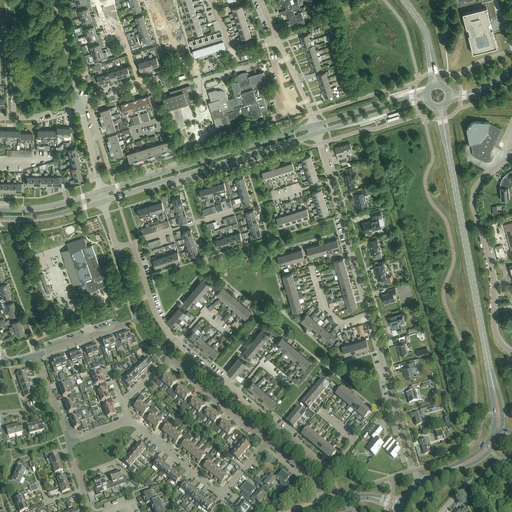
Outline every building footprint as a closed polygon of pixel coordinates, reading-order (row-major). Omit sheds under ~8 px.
[(194,8),(193,4),(197,2),(196,0),(192,1),(192,2),(183,5),(181,5),(182,8),(184,7),(185,11),(194,8)] [(286,13),(293,11),(300,9),(298,2),(294,3),(294,4),(291,5),(290,0),(283,2),(286,13)] [(80,17),(90,14),(89,11),(93,10),(91,4),(84,6),(85,9),(78,11),(80,17)] [(139,4),(131,7),(133,13),(141,11),(139,4)] [(196,14),(195,10),(199,8),(198,6),(194,8),(185,11),(183,11),(184,14),(186,13),(187,17),(196,14)] [(235,15),(243,12),(245,11),(244,9),(242,10),(241,6),(233,9),(234,13),(230,14),(230,16),(235,15)] [(486,8),(463,14),(467,30),(468,29),(470,35),(468,36),(473,54),(497,48),(492,30),(490,30),(489,24),(490,23),(486,8)] [(293,11),(286,13),(290,24),(297,22),(298,26),(305,23),(301,12),(297,13),(298,15),(295,16),(293,11)] [(199,19),(197,15),(202,14),(201,12),(196,14),(187,17),(186,17),(187,19),(188,19),(190,22),(199,19)] [(237,21),(245,18),(247,17),(246,15),(244,15),(243,12),(235,15),(236,19),(232,20),(232,22),(237,21)] [(90,24),(96,22),(94,16),(91,17),(90,14),(80,17),(82,23),(89,21),(90,24)] [(137,24),(145,21),(143,15),(135,18),(136,21),(133,22),(134,25),(137,24)] [(201,26),(201,25),(199,22),(204,20),(203,18),(199,19),(190,22),(188,23),(189,25),(191,25),(192,28),(201,26)] [(238,27),(247,24),(249,23),(248,21),(246,21),(245,18),(237,21),(238,25),(234,26),(234,28),(239,27),(238,27)] [(139,30),(147,27),(145,21),(137,24),(139,30)] [(86,35),(96,32),(95,29),(98,28),(96,22),(90,24),(91,27),(84,29),(86,35)] [(201,26),(192,28),(190,29),(191,31),(193,31),(194,35),(203,32),(201,27),(205,26),(205,24),(201,25),(201,26)] [(240,33),(249,30),(251,29),(250,27),(248,27),(247,24),(238,27),(239,27),(240,31),(235,32),(236,34),(240,33)] [(140,34),(135,35),(136,38),(137,37),(139,37),(141,36),(149,33),(147,27),(139,30),(140,34)] [(240,33),(242,37),(237,38),(238,41),(243,39),(242,39),(253,35),(252,33),(250,33),(249,30),(240,33)] [(95,42),(102,40),(100,34),(96,35),(96,32),(86,35),(88,41),(95,39),(95,42)] [(149,33),(141,36),(139,37),(137,37),(139,44),(143,43),(143,42),(151,40),(149,33)] [(215,38),(219,49),(225,47),(222,36),(217,37),(216,33),(213,34),(215,38)] [(300,37),(302,43),(310,40),(309,36),(312,35),(311,33),(308,34),(300,37)] [(330,37),(327,38),(324,39),(325,42),(331,40),(330,38),(333,38),(333,37),(334,36),(333,33),(329,34),(330,37)] [(215,38),(211,39),(210,35),(207,36),(209,40),(213,51),(219,49),(215,38)] [(209,40),(205,41),(204,37),(201,37),(203,42),(207,53),(213,51),(209,40)] [(203,42),(199,43),(198,39),(195,39),(197,44),(197,43),(201,54),(207,53),(203,42)] [(304,49),(306,48),(312,46),(311,42),(314,41),(313,39),(310,40),(302,43),(304,49)] [(90,47),(92,53),(101,50),(100,47),(104,46),(102,40),(95,42),(96,45),(90,47)] [(197,43),(197,44),(193,45),(192,40),(189,41),(190,46),(191,45),(195,56),(201,54),(197,43)] [(306,48),(307,54),(316,51),(316,50),(315,47),(317,46),(316,44),(314,44),(314,45),(312,46),(306,48)] [(309,60),(318,57),(316,52),(319,52),(318,49),(316,50),(316,51),(307,54),(309,60)] [(101,50),(92,53),(94,59),(100,57),(101,60),(108,58),(106,52),(102,53),(101,50)] [(153,58),(151,54),(149,55),(150,59),(152,67),(158,65),(156,57),(153,58)] [(319,63),(320,64),(322,63),(322,61),(319,61),(318,57),(309,60),(311,65),(319,63)] [(146,69),(152,67),(150,59),(144,61),(146,69)] [(140,71),(146,69),(144,61),(138,63),(140,71)] [(321,67),(320,64),(319,63),(311,65),(313,71),(321,68),(321,69),(324,68),(324,66),(321,67)] [(105,82),(102,72),(99,64),(96,65),(94,66),(95,70),(98,71),(99,75),(97,76),(99,84),(105,82)] [(121,68),(124,76),(130,74),(127,66),(121,68)] [(124,76),(121,68),(118,69),(117,67),(114,68),(115,68),(114,68),(115,70),(117,78),(124,76)] [(117,78),(115,70),(111,72),(111,70),(108,70),(109,72),(111,80),(117,78)] [(105,82),(111,80),(109,72),(105,74),(104,71),(102,72),(105,82)] [(266,80),(264,71),(249,76),(248,72),(246,72),(244,72),(242,73),(240,73),(238,74),(237,75),(236,76),(234,78),(235,82),(231,84),(235,97),(229,99),(228,97),(228,96),(227,94),(227,93),(226,93),(225,92),(223,90),(219,90),(218,91),(217,91),(217,89),(209,92),(212,101),(208,102),(211,110),(216,127),(230,123),(229,120),(237,117),(236,115),(250,110),(252,118),(259,116),(259,114),(261,113),(260,112),(267,109),(262,93),(265,92),(263,85),(261,86),(260,82),(266,80)] [(327,79),(327,77),(326,74),(329,73),(328,71),(325,72),(325,73),(317,76),(319,81),(327,79)] [(321,87),(329,84),(328,80),(331,79),(330,76),(327,77),(327,79),(319,81),(321,87)] [(331,90),(332,91),(334,90),(334,88),(331,89),(329,84),(321,87),(323,93),(331,90)] [(187,105),(195,102),(190,85),(170,91),(171,95),(163,98),(167,110),(187,104),(187,105)] [(333,94),(332,91),(331,90),(323,93),(324,99),(333,96),(336,96),(335,93),(333,94)] [(144,97),(147,106),(148,110),(157,107),(155,102),(154,103),(152,95),(149,96),(149,95),(144,97)] [(143,110),(143,108),(142,108),(139,98),(135,100),(138,109),(138,111),(143,110)] [(134,112),(133,111),(130,101),(126,103),(129,112),(131,111),(132,113),(134,112)] [(126,113),(129,112),(126,103),(121,104),(121,105),(118,106),(122,117),(127,115),(126,113)] [(113,110),(112,108),(100,111),(99,111),(99,115),(104,130),(106,133),(116,130),(119,129),(118,127),(115,128),(114,123),(117,123),(116,120),(113,121),(110,111),(113,110)] [(398,111),(388,114),(389,117),(387,118),(388,121),(400,117),(398,111)] [(491,157),(491,156),(491,155),(490,154),(491,154),(491,153),(492,153),(492,152),(492,151),(492,150),(492,149),(493,148),(502,129),(489,123),(489,122),(473,121),(466,129),(469,144),(471,144),(473,156),(485,161),(486,162),(487,162),(488,162),(489,161),(490,160),(491,160),(491,159),(491,158),(491,157)] [(124,155),(127,154),(126,152),(123,153),(121,148),(125,147),(124,145),(121,146),(118,136),(121,135),(120,132),(107,136),(107,140),(112,155),(114,158),(124,155)] [(169,153),(172,150),(169,141),(166,132),(164,132),(167,142),(129,153),(128,150),(126,151),(127,154),(130,163),(130,164),(134,164),(169,153)] [(353,152),(350,143),(335,148),(339,160),(346,158),(345,155),(353,152)] [(69,156),(77,154),(75,147),(67,150),(69,155),(65,156),(65,158),(69,157),(69,156)] [(67,164),(71,163),(71,162),(79,160),(77,154),(69,156),(69,157),(71,161),(67,162),(67,164)] [(304,165),(313,161),(314,161),(314,159),(312,159),(311,155),(302,158),(303,162),(299,164),(299,166),(304,165)] [(67,171),(71,170),(71,169),(78,166),(81,166),(79,160),(71,162),(71,163),(72,166),(70,166),(70,168),(66,169),(67,171)] [(287,165),(290,174),(293,172),(295,177),(297,176),(296,171),(295,172),(292,161),(289,162),(290,164),(287,165)] [(306,171),(315,168),(316,167),(316,165),(314,165),(313,161),(304,165),(305,168),(301,170),(301,172),(306,171)] [(290,174),(287,165),(286,163),(283,164),(284,165),(280,166),(284,176),(287,174),(289,179),(291,178),(290,174)] [(284,176),(280,166),(280,165),(277,166),(278,167),(274,168),(277,177),(281,176),(283,180),(285,180),(284,176)] [(69,177),(73,176),(72,175),(80,173),(78,166),(71,169),(71,170),(72,174),(68,175),(69,177)] [(277,177),(274,168),(274,167),(271,167),(272,169),(268,170),(271,179),(275,178),(277,182),(279,182),(277,177)] [(348,189),(355,187),(353,182),(352,182),(351,180),(356,178),(352,167),(346,169),(348,175),(343,177),(345,184),(346,184),(348,189)] [(308,177),(317,174),(318,173),(318,171),(316,171),(315,168),(306,171),(307,174),(302,176),(303,178),(308,177)] [(271,179),(268,170),(268,169),(266,169),(266,171),(262,172),(265,181),(269,180),(271,184),(273,184),(271,179)] [(72,175),(73,176),(74,180),(70,181),(71,183),(75,182),(75,181),(82,179),(80,173),(72,175)] [(317,174),(308,177),(309,180),(304,182),(305,184),(309,183),(309,182),(320,179),(319,177),(318,177),(317,174)] [(511,180),(508,175),(504,178),(503,177),(500,183),(501,184),(501,189),(500,189),(500,193),(500,196),(501,196),(501,200),(503,200),(504,201),(506,200),(507,199),(509,199),(508,188),(511,188),(511,185),(511,180)] [(237,185),(245,183),(243,176),(236,179),(237,182),(234,183),(234,186),(237,185)] [(14,183),(14,191),(21,192),(21,189),(23,189),(23,183),(16,183),(16,179),(13,179),(13,183),(14,183)] [(218,185),(220,192),(227,190),(224,183),(218,185)] [(239,191),(247,189),(245,183),(237,185),(239,191)] [(220,192),(218,185),(212,186),(214,194),(217,193),(218,195),(219,195),(221,195),(220,192)] [(208,196),(214,194),(212,186),(206,188),(208,196)] [(365,195),(371,193),(369,186),(362,189),(363,193),(354,196),(356,203),(358,210),(358,208),(368,205),(365,195)] [(210,201),(208,196),(206,188),(200,190),(200,191),(197,192),(199,198),(202,198),(206,197),(207,201),(210,201)] [(241,197),(249,195),(247,189),(239,191),(241,197)] [(314,198),(323,195),(325,195),(324,192),(323,193),(321,189),(312,192),(314,196),(309,197),(310,200),(314,198)] [(249,195),(241,197),(243,201),(241,202),(243,207),(250,205),(249,201),(251,201),(249,195)] [(316,204),(325,201),(327,201),(326,198),(324,199),(323,195),(314,198),(315,202),(311,203),(312,206),(316,204)] [(175,205),(183,203),(181,196),(173,199),(175,205)] [(318,210),(327,207),(329,207),(328,205),(326,205),(325,201),(316,204),(317,208),(313,209),(314,212),(318,210)] [(155,204),(158,212),(164,210),(162,202),(155,204)] [(177,211),(185,209),(183,203),(175,205),(176,208),(171,209),(172,212),(177,211)] [(159,214),(158,212),(155,204),(149,206),(152,214),(155,213),(156,215),(159,214)] [(152,216),(152,214),(149,206),(144,208),(146,216),(149,214),(150,217),(153,216),(152,216)] [(301,210),(304,219),(304,221),(306,221),(306,219),(310,218),(307,208),(302,210),(301,206),(299,206),(300,210),(301,210)] [(327,207),(318,210),(319,214),(315,215),(316,218),(320,216),(331,213),(330,210),(328,211),(327,207)] [(147,219),(146,216),(144,208),(137,210),(140,217),(143,216),(144,220),(147,219)] [(301,210),(300,210),(296,212),(295,208),(292,208),(294,212),(295,212),(297,221),(298,223),(300,222),(300,220),(304,219),(301,210)] [(177,218),(179,217),(186,215),(185,209),(177,211),(178,215),(176,215),(177,218)] [(295,212),(294,212),(290,214),(289,209),(286,210),(288,214),(289,214),(291,223),(292,225),(294,224),(294,222),(297,221),(295,212)] [(248,219),(255,216),(253,210),(246,212),(247,215),(246,217),(243,217),(244,220),(248,219)] [(366,235),(366,233),(376,230),(380,228),(381,229),(378,220),(380,219),(379,217),(381,216),(380,210),(370,212),(372,219),(374,219),(374,220),(363,224),(363,223),(366,235)] [(289,214),(288,214),(284,215),(283,211),(281,212),(282,216),(285,225),(286,227),(288,226),(288,224),(291,223),(289,214)] [(282,216),(278,217),(277,213),(275,214),(276,218),(280,229),(282,228),(282,226),(285,225),(282,216)] [(186,215),(179,217),(180,220),(177,221),(179,225),(181,224),(181,223),(188,221),(186,215)] [(252,231),(259,229),(257,222),(250,224),(251,228),(249,229),(249,232),(252,231)] [(145,234),(148,233),(146,227),(140,229),(142,235),(145,234)] [(259,229),(252,231),(253,234),(251,235),(250,236),(251,240),(256,238),(255,236),(261,234),(259,229)] [(185,238),(193,236),(191,230),(183,232),(184,235),(182,236),(183,239),(185,238)] [(234,234),(236,242),(242,240),(240,232),(234,234)] [(230,244),(236,242),(234,234),(227,236),(230,244)] [(224,235),(221,236),(224,246),(230,244),(227,236),(225,237),(224,235)] [(187,244),(195,242),(193,236),(185,238),(186,242),(184,242),(185,245),(187,244)] [(224,246),(221,236),(217,237),(217,240),(213,241),(214,245),(217,245),(218,248),(224,246)] [(87,245),(84,238),(67,244),(69,249),(61,251),(64,259),(65,259),(66,261),(64,262),(64,263),(66,267),(67,268),(68,267),(69,270),(67,271),(73,285),(78,283),(79,285),(79,286),(79,287),(81,294),(82,295),(84,295),(84,294),(84,293),(89,292),(90,296),(91,296),(93,296),(94,295),(94,294),(93,292),(98,290),(98,288),(102,287),(103,287),(103,288),(105,287),(105,286),(105,285),(102,277),(101,277),(100,275),(102,274),(92,245),(86,247),(85,246),(87,245)] [(380,252),(381,252),(377,239),(367,242),(369,250),(371,255),(375,254),(376,259),(382,258),(380,252)] [(334,250),(335,250),(339,249),(340,253),(342,253),(341,248),(340,248),(338,240),(331,241),(334,250)] [(336,254),(335,250),(334,250),(331,241),(325,243),(328,252),(329,252),(333,251),(334,255),(336,254)] [(186,251),(189,250),(197,248),(195,242),(187,244),(188,247),(186,248),(186,251)] [(330,256),(329,252),(328,252),(325,243),(319,245),(322,254),(323,254),(326,252),(328,257),(330,256)] [(324,258),(323,254),(322,254),(319,245),(313,246),(316,256),(317,255),(321,254),(322,258),(324,258)] [(318,260),(317,255),(316,256),(313,246),(307,248),(309,257),(314,256),(316,260),(318,260)] [(197,248),(189,250),(186,251),(185,251),(187,258),(198,254),(197,248)] [(298,260),(299,260),(303,259),(304,263),(307,263),(305,258),(304,258),(302,250),(296,251),(298,260)] [(301,264),(299,260),(298,260),(296,251),(290,253),(292,262),(293,262),(297,261),(298,265),(301,264)] [(171,254),(174,262),(180,260),(178,252),(171,254)] [(168,255),(167,253),(165,254),(165,256),(168,264),(174,262),(171,254),(168,255)] [(294,266),(293,262),(292,262),(290,253),(284,255),(286,264),(287,263),(291,262),(292,267),(294,266)] [(288,268),(287,263),(286,264),(284,255),(277,257),(280,266),(285,264),(286,269),(288,268)] [(162,266),(168,264),(165,256),(159,258),(162,266)] [(162,266),(159,258),(156,259),(156,257),(151,258),(152,260),(153,260),(156,268),(162,266)] [(336,267),(345,265),(343,259),(335,261),(336,266),(331,267),(332,270),(337,268),(336,267)] [(391,277),(386,279),(384,272),(385,272),(383,264),(374,267),(378,281),(382,280),(384,284),(392,281),(391,277)] [(338,273),(347,271),(345,265),(336,267),(337,268),(338,272),(333,273),(334,276),(338,274),(338,273)] [(294,279),(294,278),(293,275),(297,273),(296,271),(291,272),(292,273),(283,276),(285,282),(294,279)] [(340,279),(349,277),(347,271),(338,273),(338,274),(339,278),(335,279),(335,282),(340,280),(340,279)] [(40,274),(47,294),(50,293),(43,274),(40,274)] [(295,285),(295,284),(294,281),(298,279),(298,277),(294,278),(294,279),(285,282),(286,288),(295,285)] [(341,285),(350,283),(349,277),(340,279),(340,280),(341,284),(336,285),(337,287),(342,286),(341,285)] [(206,290),(207,289),(210,286),(213,289),(215,287),(211,283),(210,284),(203,279),(199,284),(206,290)] [(297,292),(297,290),(296,287),(300,286),(300,283),(295,284),(295,285),(286,288),(288,294),(297,292)] [(343,291),(352,289),(350,283),(341,285),(342,286),(343,290),(338,291),(339,294),(344,293),(343,291)] [(0,292),(9,290),(7,284),(0,286),(0,292)] [(211,292),(207,289),(206,290),(199,284),(195,288),(202,294),(203,293),(206,290),(209,294),(211,292)] [(221,298),(227,291),(222,287),(216,294),(220,297),(217,301),(219,302),(222,299),(221,298)] [(207,296),(203,293),(202,294),(195,288),(191,293),(198,299),(199,298),(202,295),(205,298),(207,296)] [(393,295),(397,294),(395,288),(388,290),(388,293),(382,295),(385,304),(395,301),(393,295)] [(299,298),(299,296),(298,293),(302,292),(301,289),(297,290),(297,292),(288,294),(290,300),(299,298)] [(345,297),(354,294),(352,289),(343,291),(344,293),(345,296),(340,298),(341,300),(345,299),(345,297)] [(9,290),(0,292),(0,295),(2,295),(3,299),(0,300),(1,302),(11,298),(10,296),(11,296),(9,290)] [(224,306),(227,303),(226,302),(232,295),(227,291),(221,298),(222,299),(225,301),(222,305),(224,306)] [(203,301),(199,298),(198,299),(191,293),(187,298),(194,304),(195,303),(197,300),(201,303),(203,301)] [(342,304),(342,306),(347,305),(347,303),(356,300),(354,294),(345,297),(345,299),(346,302),(342,304)] [(237,299),(232,295),(226,302),(227,303),(230,305),(227,309),(229,311),(232,307),(231,306),(237,299)] [(301,304),(300,303),(299,299),(304,297),(303,295),(299,296),(299,298),(290,300),(291,306),(301,304)] [(199,306),(195,303),(194,304),(187,298),(183,303),(190,309),(193,305),(197,308),(199,306)] [(2,309),(3,312),(15,307),(13,301),(12,302),(11,299),(4,301),(5,304),(6,307),(2,309)] [(242,303),(237,299),(231,306),(232,307),(234,309),(231,313),(233,315),(236,311),(235,310),(242,303)] [(347,303),(347,305),(348,308),(343,310),(344,312),(349,311),(349,309),(357,307),(356,300),(347,303)] [(301,304),(291,306),(293,312),(302,310),(301,305),(305,304),(305,301),(300,303),(301,304)] [(238,319),(241,315),(240,314),(246,307),(242,303),(235,310),(236,311),(239,314),(236,317),(238,319)] [(18,313),(15,307),(3,312),(4,314),(8,313),(9,316),(18,313)] [(183,318),(184,317),(186,314),(190,317),(192,314),(188,311),(187,312),(180,307),(176,312),(183,318)] [(219,311),(214,307),(210,311),(215,315),(219,311)] [(240,314),(241,315),(244,318),(241,321),(243,323),(246,319),(246,318),(251,311),(246,307),(240,314)] [(312,317),(311,316),(308,314),(311,311),(309,309),(306,313),(307,313),(301,320),(306,325),(312,317)] [(187,320),(184,317),(183,318),(176,312),(172,316),(179,322),(180,322),(182,319),(186,322),(187,320)] [(231,315),(228,312),(223,319),(226,321),(231,315)] [(317,321),(316,320),(313,318),(316,315),(314,313),(311,316),(312,317),(306,325),(310,329),(317,321)] [(401,327),(399,327),(398,324),(404,322),(404,323),(404,322),(402,314),(388,318),(391,326),(393,325),(394,330),(397,330),(398,333),(403,332),(401,327)] [(183,324),(180,322),(179,322),(172,316),(168,321),(175,327),(178,324),(181,327),(183,324)] [(321,325),(320,325),(317,322),(320,319),(318,317),(316,320),(317,321),(310,329),(315,333),(321,325)] [(9,327),(10,330),(22,325),(20,319),(11,322),(13,326),(9,327)] [(326,329),(325,329),(322,326),(325,323),(323,321),(320,325),(321,325),(315,333),(320,337),(326,329)] [(209,325),(204,331),(207,334),(208,333),(212,328),(210,326),(211,325),(210,323),(209,325)] [(24,331),(22,325),(10,330),(11,332),(15,331),(16,334),(24,331)] [(331,334),(330,333),(327,330),(330,327),(328,325),(325,329),(326,329),(320,337),(325,341),(331,334)] [(198,335),(197,334),(194,332),(197,329),(195,327),(192,331),(193,331),(187,338),(192,342),(198,335)] [(266,340),(267,339),(269,336),(272,339),(274,337),(270,334),(270,335),(263,329),(259,334),(266,340)] [(331,334),(325,341),(330,345),(336,338),(332,334),(335,331),(333,329),(330,333),(331,334)] [(203,339),(202,338),(199,336),(202,333),(200,331),(197,334),(198,335),(192,342),(197,346),(203,339)] [(124,334),(127,342),(131,341),(132,345),(136,343),(134,337),(131,338),(129,332),(124,334)] [(122,344),(127,342),(124,334),(118,336),(121,342),(118,343),(121,352),(124,351),(122,344)] [(270,342),(267,339),(266,340),(259,334),(255,339),(262,345),(262,344),(265,341),(268,344),(270,342)] [(208,343),(207,343),(204,340),(207,337),(205,335),(202,338),(203,339),(197,346),(202,350),(208,343)] [(360,341),(363,350),(369,348),(366,339),(361,340),(360,336),(358,337),(359,341),(360,341)] [(407,342),(406,338),(405,339),(404,336),(399,337),(400,340),(399,340),(399,341),(400,344),(396,345),(399,355),(413,352),(412,351),(408,353),(405,343),(407,342)] [(279,348),(277,351),(278,352),(281,349),(281,348),(287,341),(282,337),(276,344),(279,348)] [(121,352),(118,343),(115,344),(113,338),(108,340),(111,348),(116,346),(118,353),(121,352)] [(360,341),(359,341),(355,342),(354,338),(352,339),(353,343),(354,342),(356,351),(363,350),(360,341)] [(212,347),(209,344),(212,341),(210,339),(207,343),(208,343),(202,350),(206,354),(212,347)] [(266,347),(262,344),(262,345),(255,339),(251,343),(258,350),(258,349),(261,346),(264,349),(266,347)] [(108,358),(106,354),(112,352),(111,348),(108,340),(102,341),(105,348),(102,349),(105,359),(108,358)] [(354,342),(353,343),(349,344),(348,340),(346,340),(347,344),(348,344),(350,353),(356,351),(354,342)] [(291,345),(287,341),(281,348),(281,349),(284,352),(281,355),(283,357),(286,353),(285,353),(291,345)] [(348,344),(347,344),(343,345),(342,341),(339,342),(341,347),(342,346),(344,355),(350,353),(348,344)] [(212,347),(206,354),(211,359),(217,351),(213,348),(216,345),(214,343),(212,347)] [(262,352),(258,349),(258,350),(251,343),(247,348),(254,354),(254,353),(257,350),(260,353),(262,352)] [(91,347),(94,356),(99,354),(100,357),(103,356),(101,351),(98,352),(96,345),(91,347)] [(290,356),(296,349),(291,345),(285,353),(286,353),(289,356),(286,359),(288,361),(291,357),(290,356)] [(89,357),(94,356),(91,347),(85,349),(88,355),(85,356),(87,362),(90,361),(89,357)] [(258,356),(254,353),(254,354),(247,348),(242,353),(244,354),(249,359),(253,355),(256,358),(258,356)] [(295,360),(301,353),(296,349),(290,356),(291,357),(294,360),(291,363),(293,365),(296,361),(295,360)] [(87,362),(85,356),(82,357),(80,351),(75,353),(78,361),(83,359),(85,366),(88,365),(87,362)] [(73,363),(78,361),(75,353),(69,355),(72,361),(69,362),(71,368),(74,367),(73,363)] [(300,364),(306,357),(301,353),(295,360),(296,361),(299,364),(296,367),(298,369),(301,365),(300,364)] [(153,365),(158,361),(154,356),(149,361),(147,358),(143,362),(149,368),(153,365)] [(68,369),(71,368),(69,362),(66,363),(64,357),(59,359),(61,367),(66,365),(68,369)] [(242,368),(243,367),(245,364),(249,367),(250,365),(247,362),(246,363),(239,357),(235,362),(242,368)] [(300,364),(301,365),(303,368),(300,371),(303,373),(306,369),(305,368),(311,362),(306,357),(300,364)] [(61,367),(59,359),(53,360),(54,361),(51,362),(53,368),(55,373),(58,372),(57,369),(61,367)] [(149,368),(143,362),(140,364),(137,362),(136,363),(144,373),(149,368)] [(246,370),(243,367),(242,368),(235,362),(231,367),(238,373),(239,372),(241,369),(245,372),(246,370)] [(406,379),(416,376),(416,375),(414,376),(411,368),(414,367),(413,362),(406,364),(406,367),(402,368),(406,379)] [(140,377),(144,373),(136,363),(134,365),(136,368),(134,370),(140,377)] [(242,375),(239,372),(238,373),(231,367),(227,372),(234,378),(237,374),(244,380),(245,378),(242,376),(242,375)] [(27,377),(26,376),(25,372),(28,371),(27,369),(24,370),(24,371),(16,374),(18,380),(27,377)] [(94,380),(102,377),(101,372),(100,369),(92,372),(93,375),(92,375),(94,380)] [(140,377),(134,370),(131,373),(129,370),(127,372),(129,374),(136,381),(140,377)] [(130,387),(132,385),(136,381),(129,374),(123,380),(124,381),(122,383),(128,389),(130,387)] [(29,383),(28,382),(27,378),(30,377),(29,375),(26,376),(27,377),(18,380),(20,386),(29,383)] [(166,386),(172,379),(173,377),(172,377),(171,376),(170,377),(167,375),(162,381),(159,379),(156,384),(160,387),(163,383),(166,386)] [(100,387),(106,385),(105,382),(104,382),(102,377),(94,380),(96,386),(99,384),(100,387)] [(258,385),(257,385),(254,382),(256,379),(255,377),(251,381),(252,382),(246,388),(251,393),(258,385)] [(170,395),(173,391),(171,389),(176,383),(177,381),(176,380),(176,381),(175,380),(174,381),(172,379),(166,386),(163,390),(165,391),(168,387),(171,390),(167,394),(170,395)] [(325,390),(326,389),(328,386),(332,389),(333,387),(330,384),(329,385),(322,379),(318,384),(325,390)] [(61,392),(70,389),(68,385),(72,384),(70,380),(65,382),(66,384),(59,387),(61,392)] [(31,389),(30,388),(29,384),(32,383),(31,381),(28,382),(29,383),(20,386),(22,392),(31,389)] [(262,389),(261,389),(259,386),(261,383),(259,381),(257,385),(258,385),(251,393),(256,397),(262,389)] [(329,392),(326,389),(325,390),(318,384),(314,389),(321,395),(322,394),(324,391),(328,394),(329,392)] [(100,396),(108,393),(106,388),(107,388),(106,385),(100,387),(101,390),(98,391),(100,396)] [(267,394),(266,393),(263,390),(266,387),(264,385),(261,389),(262,389),(256,397),(261,401),(267,394)] [(406,393),(409,404),(422,400),(417,401),(414,391),(417,390),(416,386),(409,389),(410,392),(406,393)] [(31,389),(22,392),(24,398),(33,395),(31,390),(34,389),(33,387),(30,388),(31,389)] [(180,398),(186,391),(187,389),(186,389),(185,388),(184,389),(181,387),(176,393),(173,391),(170,395),(174,399),(177,395),(180,398)] [(340,399),(346,392),(341,387),(335,394),(339,398),(336,401),(338,403),(341,399),(340,399)] [(70,398),(76,396),(74,391),(71,392),(70,389),(61,392),(63,397),(69,395),(70,398)] [(272,398),(271,397),(268,394),(271,391),(269,389),(266,393),(267,394),(261,401),(266,405),(272,398)] [(325,397),(322,394),(321,395),(314,389),(310,394),(317,400),(318,399),(320,396),(324,399),(325,397)] [(184,407),(188,403),(185,401),(190,395),(192,393),(191,392),(190,393),(189,392),(188,393),(186,391),(180,398),(177,401),(179,403),(182,399),(185,402),(181,405),(184,407)] [(345,403),(351,396),(346,392),(340,399),(341,399),(344,402),(341,405),(343,407),(346,404),(345,403)] [(106,403),(112,401),(111,398),(110,398),(108,393),(100,396),(97,397),(99,403),(105,400),(106,403)] [(272,398),(266,405),(271,409),(277,402),(273,398),(276,395),(274,393),(271,397),(272,398)] [(321,402),(318,399),(317,400),(310,394),(306,398),(313,404),(316,401),(320,404),(321,402)] [(75,405),(74,400),(80,398),(79,395),(76,396),(70,398),(71,401),(65,403),(67,408),(75,405)] [(139,412),(144,405),(142,403),(145,399),(141,395),(137,400),(139,402),(134,408),(137,410),(136,411),(137,412),(137,413),(138,413),(139,412)] [(350,407),(356,400),(351,396),(345,403),(346,404),(349,406),(346,410),(348,411),(351,408),(350,407)] [(317,407),(313,404),(306,398),(302,403),(309,409),(312,406),(316,409),(317,407)] [(194,409),(200,403),(201,401),(200,400),(200,401),(199,400),(198,401),(195,399),(190,405),(188,403),(184,407),(188,411),(191,407),(194,409)] [(354,411),(360,404),(356,400),(350,407),(351,408),(353,410),(350,414),(352,415),(355,412),(354,411)] [(114,409),(112,404),(113,404),(112,401),(106,403),(104,404),(105,407),(104,407),(106,412),(114,409)] [(150,413),(153,409),(151,407),(149,409),(146,407),(150,403),(148,401),(144,405),(139,412),(141,414),(140,415),(141,416),(142,417),(143,416),(147,411),(150,413)] [(76,414),(82,412),(79,403),(75,405),(67,408),(69,413),(75,411),(76,414)] [(199,418),(203,413),(201,411),(205,407),(204,407),(206,405),(205,404),(204,405),(203,404),(202,405),(200,403),(194,409),(191,413),(193,415),(196,411),(199,413),(197,416),(199,418)] [(359,415),(365,408),(360,404),(354,411),(355,412),(358,414),(355,418),(357,419),(360,416),(359,415)] [(424,424),(423,420),(426,419),(424,411),(434,409),(433,405),(420,409),(421,412),(413,414),(416,426),(424,424)] [(301,418),(302,417),(305,414),(308,417),(310,416),(306,412),(305,413),(298,407),(294,412),(301,418)] [(359,415),(360,416),(363,418),(360,422),(362,423),(365,420),(364,419),(370,412),(365,408),(359,415)] [(114,409),(106,412),(108,418),(111,416),(112,419),(118,417),(117,414),(116,414),(114,409)] [(152,425),(157,418),(155,416),(158,412),(153,409),(150,413),(152,415),(147,421),(150,424),(149,425),(150,426),(149,426),(150,427),(152,425)] [(209,420),(215,413),(216,412),(215,411),(214,410),(213,411),(210,409),(205,415),(203,413),(199,418),(203,422),(207,418),(209,420)] [(73,424),(81,421),(80,417),(87,415),(85,411),(87,410),(82,412),(76,414),(77,417),(71,419),(73,424)] [(306,420),(302,417),(301,418),(294,412),(290,417),(297,423),(298,422),(301,419),(304,422),(306,420)] [(213,430),(217,425),(215,423),(220,417),(221,416),(220,415),(219,414),(218,415),(215,413),(209,420),(206,424),(208,425),(211,422),(214,424),(211,428),(213,430)] [(157,418),(152,425),(154,427),(153,429),(154,429),(154,430),(155,431),(156,429),(162,422),(159,420),(163,416),(161,414),(157,418)] [(301,425),(298,422),(297,423),(290,417),(286,422),(293,428),(296,424),(300,427),(301,426),(301,425)] [(167,436),(173,429),(170,426),(173,423),(169,419),(165,424),(167,425),(162,432),(165,434),(164,435),(165,436),(166,437),(167,436)] [(88,429),(86,424),(82,425),(81,421),(73,424),(74,429),(78,428),(79,432),(88,429)] [(223,432),(229,425),(230,424),(229,423),(228,422),(227,423),(224,421),(219,427),(217,425),(213,430),(217,434),(221,430),(223,432)] [(358,424),(355,421),(350,428),(353,430),(358,424)] [(34,424),(36,433),(43,431),(44,434),(47,433),(45,425),(42,426),(41,422),(34,424)] [(313,432),(311,431),(309,428),(312,425),(310,423),(306,427),(307,428),(301,435),(306,439),(313,432)] [(23,438),(26,437),(25,431),(22,431),(20,424),(13,426),(15,435),(22,433),(23,438)] [(28,430),(25,431),(26,437),(30,436),(29,434),(36,433),(34,424),(27,426),(28,430)] [(172,439),(177,433),(175,430),(178,426),(176,425),(173,429),(167,436),(170,438),(169,439),(170,440),(169,440),(170,441),(172,439)] [(229,425),(223,432),(220,436),(222,437),(225,433),(228,436),(225,440),(227,442),(231,437),(229,435),(234,429),(235,428),(234,427),(233,426),(232,427),(229,425)] [(8,436),(15,435),(13,426),(5,428),(6,432),(4,433),(5,440),(6,442),(9,442),(8,436)] [(389,437),(383,444),(380,441),(380,440),(377,437),(382,430),(377,426),(370,435),(369,435),(374,439),(367,449),(375,456),(378,452),(377,451),(381,447),(387,452),(386,453),(394,459),(397,456),(396,455),(400,450),(394,444),(395,442),(389,437)] [(317,436),(316,435),(314,432),(316,429),(314,427),(311,431),(313,432),(306,439),(311,443),(317,436)] [(443,435),(441,427),(435,429),(437,437),(443,435)] [(176,443),(181,437),(184,439),(188,435),(185,433),(182,436),(179,434),(183,430),(181,429),(177,433),(172,439),(174,442),(173,443),(174,444),(175,445),(176,443)] [(322,440),(321,439),(318,436),(321,433),(319,431),(316,435),(317,436),(311,443),(316,447),(322,440)] [(186,451),(191,444),(189,442),(192,438),(188,435),(184,439),(186,441),(181,447),(184,450),(183,451),(184,452),(185,453),(186,451)] [(239,445),(246,451),(247,453),(248,452),(248,451),(249,450),(247,449),(250,447),(244,441),(246,439),(241,435),(237,440),(241,443),(239,445)] [(327,444),(326,443),(323,441),(326,437),(324,436),(321,439),(322,440),(316,447),(321,451),(327,444)] [(429,443),(430,442),(429,438),(420,441),(421,445),(422,445),(425,455),(432,453),(429,443)] [(190,455),(196,448),(193,446),(197,442),(195,440),(191,444),(186,451),(188,453),(188,455),(189,455),(188,456),(189,457),(190,455)] [(332,448),(331,447),(328,445),(331,441),(329,440),(326,443),(327,444),(321,451),(325,455),(332,448)] [(195,459),(201,452),(198,450),(203,444),(201,442),(196,448),(190,455),(193,457),(192,458),(193,459),(193,460),(194,460),(195,459)] [(246,451),(239,445),(239,446),(235,442),(233,444),(237,447),(235,450),(242,456),(243,457),(244,456),(245,455),(244,454),(246,451)] [(135,448),(142,454),(146,458),(147,456),(143,452),(146,450),(147,451),(149,449),(145,445),(143,447),(139,444),(137,443),(136,444),(137,444),(136,445),(137,446),(135,448)] [(325,455),(330,459),(337,452),(333,449),(336,445),(334,444),(331,447),(332,448),(325,455)] [(142,454),(135,448),(133,447),(133,448),(133,449),(132,450),(133,450),(131,453),(138,459),(142,462),(143,460),(140,457),(142,454)] [(242,456),(235,450),(231,447),(230,449),(234,452),(231,455),(230,453),(228,456),(232,460),(234,457),(238,461),(240,462),(240,461),(240,460),(241,459),(240,459),(242,456)] [(206,460),(210,455),(207,453),(205,456),(203,454),(206,450),(204,448),(201,452),(195,459),(198,461),(197,462),(198,463),(197,463),(198,464),(200,463),(204,458),(206,460)] [(52,466),(60,464),(57,456),(54,457),(52,451),(44,454),(46,461),(50,460),(51,464),(48,465),(49,467),(52,466)] [(138,459),(131,453),(130,452),(129,453),(128,454),(129,455),(127,458),(134,463),(138,467),(140,465),(136,462),(138,459)] [(208,472),(214,465),(211,463),(214,459),(210,455),(206,460),(208,462),(203,468),(206,471),(205,472),(206,472),(206,473),(207,474),(208,472)] [(134,463),(127,458),(126,456),(125,457),(125,458),(124,459),(125,460),(123,462),(129,468),(127,470),(132,474),(136,469),(132,466),(134,463)] [(158,470),(164,463),(159,459),(160,458),(158,456),(153,462),(155,464),(154,466),(158,470)] [(213,476),(218,469),(216,467),(221,461),(219,459),(214,465),(208,472),(211,474),(210,475),(211,476),(210,477),(211,477),(213,476)] [(160,476),(168,466),(164,463),(158,470),(161,472),(158,475),(160,476)] [(217,480),(223,473),(220,471),(225,465),(223,463),(218,469),(213,476),(215,478),(214,479),(215,480),(216,481),(217,480)] [(52,477),(59,475),(58,472),(63,471),(60,464),(52,466),(54,473),(51,474),(52,477)] [(15,474),(22,477),(25,479),(26,477),(25,476),(27,471),(28,472),(30,469),(24,466),(22,469),(18,467),(15,474)] [(167,477),(173,470),(168,466),(160,476),(162,478),(164,475),(167,477)] [(223,473),(217,480),(220,482),(219,483),(220,484),(221,485),(222,484),(225,480),(227,482),(231,477),(229,475),(228,477),(225,475),(228,471),(226,469),(223,473)] [(169,484),(172,481),(177,474),(173,470),(167,477),(170,480),(167,482),(169,484)] [(275,476),(275,480),(276,480),(280,483),(280,485),(286,489),(290,489),(294,484),(293,484),(295,483),(294,480),(293,478),(284,471),(280,471),(276,476),(275,476)] [(123,478),(120,472),(115,474),(119,482),(120,486),(128,483),(126,477),(123,478)] [(19,484),(22,477),(15,474),(12,481),(19,484)] [(120,486),(119,482),(115,474),(110,476),(112,482),(109,483),(112,489),(120,486)] [(178,482),(180,484),(185,479),(182,477),(181,478),(177,474),(172,481),(176,485),(178,482)] [(56,487),(67,483),(65,476),(60,478),(59,475),(52,477),(54,481),(54,480),(56,485),(55,485),(56,487)] [(275,480),(275,476),(273,476),(271,475),(269,475),(266,478),(265,477),(259,484),(261,486),(263,484),(265,486),(265,487),(269,490),(271,490),(273,488),(272,486),(271,485),(273,482),(273,480),(275,480)] [(106,487),(107,490),(112,489),(109,483),(107,484),(104,478),(99,479),(103,488),(106,487)] [(134,478),(130,482),(138,489),(141,485),(134,478)] [(96,488),(94,489),(97,496),(101,494),(101,493),(104,491),(103,488),(99,479),(94,481),(96,488)] [(185,479),(180,484),(182,486),(180,488),(185,492),(191,485),(186,482),(187,481),(185,479)] [(256,489),(247,481),(240,489),(243,491),(240,495),(249,503),(251,500),(254,502),(256,500),(259,503),(262,499),(264,500),(267,496),(260,489),(256,494),(254,492),(256,489)] [(67,483),(56,487),(48,490),(49,493),(60,489),(61,493),(70,490),(67,483)] [(185,497),(187,499),(195,489),(191,485),(185,492),(188,494),(185,497)] [(194,500),(200,493),(195,489),(187,499),(189,500),(191,497),(194,500)] [(164,511),(160,499),(155,501),(152,490),(142,493),(143,497),(144,501),(145,501),(146,504),(151,503),(152,506),(151,506),(153,511),(153,510),(154,511),(164,511)] [(15,498),(17,505),(25,503),(23,496),(25,495),(26,495),(27,494),(26,492),(25,493),(24,491),(17,494),(19,497),(15,498)] [(196,506),(204,497),(200,493),(194,500),(197,502),(194,505),(196,506)] [(202,509),(202,508),(209,500),(204,497),(196,506),(198,508),(199,507),(202,509)] [(209,500),(202,508),(206,511),(211,511),(212,511),(216,505),(214,503),(213,504),(209,500)] [(249,511),(253,508),(249,505),(243,500),(242,501),(240,500),(235,506),(236,508),(235,509),(239,511),(249,511)] [(25,503),(17,505),(19,511),(21,511),(24,511),(31,511),(37,510),(35,506),(31,507),(31,508),(28,510),(25,503)]
